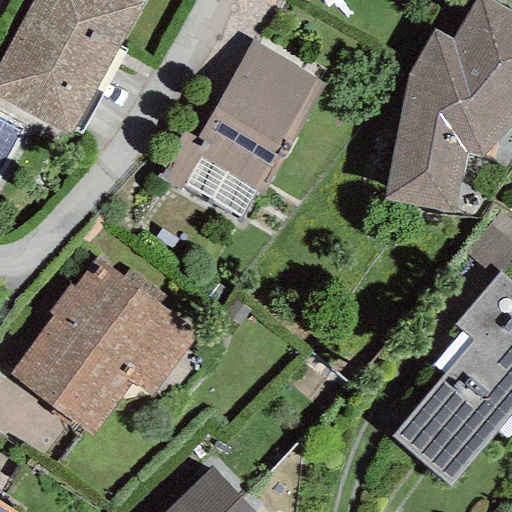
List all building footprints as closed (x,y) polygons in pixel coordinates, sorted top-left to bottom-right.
[(134,0),(32,0),(0,60),(0,99),(68,136),(142,4),(134,0)] [(409,76),(382,201),(455,213),(466,155),(482,157),(511,124),(511,14),(488,0),(475,0),(451,40),(433,29),(409,76)] [(183,131),(156,177),(237,221),(255,190),(262,194),(324,86),(252,41),(196,139),(183,131)] [(499,272),(511,256),(511,222),(499,211),(464,252),(484,269),(490,264),(499,272)] [(52,315),(8,374),(57,410),(55,413),(67,422),(70,418),(91,433),(130,381),(151,397),(200,331),(164,304),(170,296),(128,265),(121,275),(96,257),(73,287),(69,285),(48,313),(52,315)] [(473,341),(392,437),(449,486),(511,412),(511,283),(499,272),(453,326),(473,341)] [(162,511),(252,511),(210,467),(162,511)] [(15,511),(0,502),(0,511),(15,511)]
